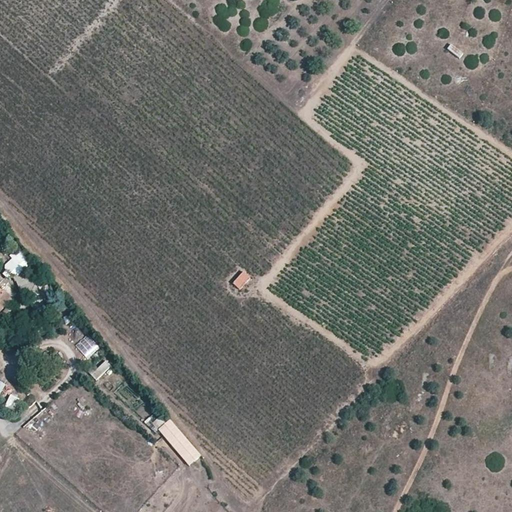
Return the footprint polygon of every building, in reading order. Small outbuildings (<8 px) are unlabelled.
[(450,45),(447,51),(460,58),(462,52),(450,45)] [(2,264),(10,274),(28,259),(21,250),(2,264)] [(251,279),(244,273),(234,284),(241,291),(251,279)] [(9,283),(5,279),(0,284),(0,286),(4,290),(9,283)] [(23,297),(32,294),(34,301),(43,297),(36,282),(19,289),(23,297)] [(0,312),(13,298),(4,290),(0,286),(0,312)] [(75,345),(85,358),(98,347),(88,335),(75,345)] [(107,361),(90,374),(95,380),(112,368),(107,361)] [(6,404),(13,408),(17,399),(10,396),(6,404)] [(196,450),(170,421),(159,430),(184,460),(196,450)] [(202,457),(196,450),(184,460),(190,466),(202,457)]
